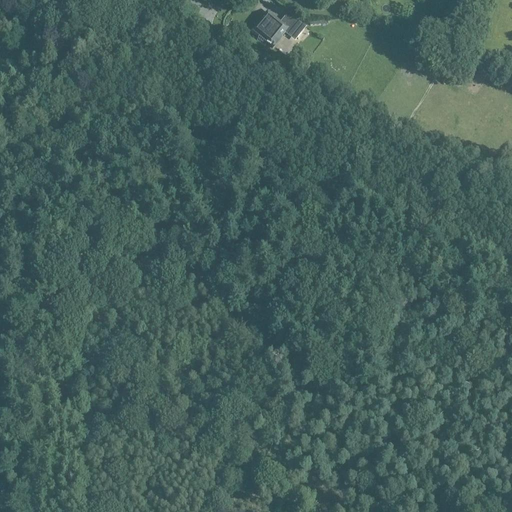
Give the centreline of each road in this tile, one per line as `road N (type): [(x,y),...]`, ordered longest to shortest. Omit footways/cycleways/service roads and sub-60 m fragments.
road 1 (track): [(48,511),(36,203),(292,306)]
road 2 (track): [(351,139),(223,511)]
road 3 (unclassified): [(511,219),(249,82),(204,18)]
road 4 (track): [(280,340),(511,456)]
road 5 (unclassified): [(0,168),(204,18)]
